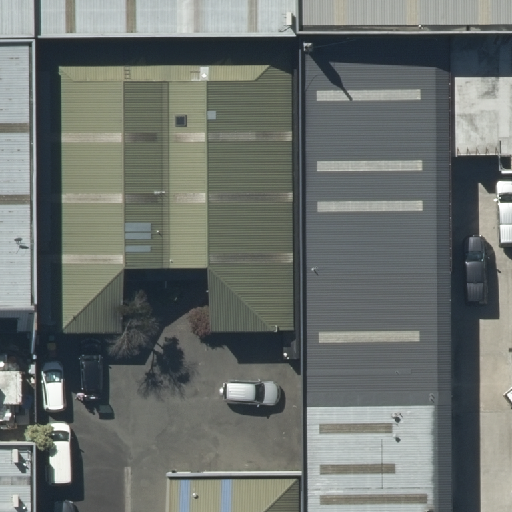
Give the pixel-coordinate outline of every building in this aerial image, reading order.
[(287,294),(285,0),(15,0),(19,298),(287,294)] [(427,511),(420,0),(285,0),(290,511),(427,511)] [(511,511),(511,119),(422,121),(427,511),(511,511)] [(14,511),(13,405),(0,405),(0,511),(14,511)] [(139,511),(290,511),(289,449),(139,451),(139,511)]
